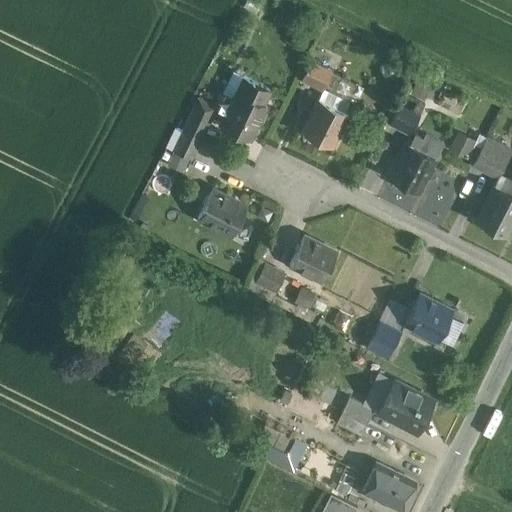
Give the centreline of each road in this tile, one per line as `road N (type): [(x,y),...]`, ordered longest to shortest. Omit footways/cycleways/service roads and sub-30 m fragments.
road 1 (residential): [(511,276),(291,174)]
road 2 (unclassified): [(511,351),(435,511)]
